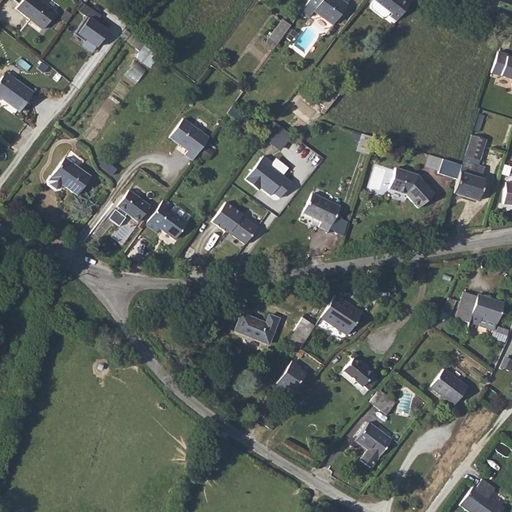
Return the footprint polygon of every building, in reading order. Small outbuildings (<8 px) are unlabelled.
[(57,11),(43,0),(22,0),(18,6),(44,28),(57,11)] [(308,0),(300,11),(307,17),(312,11),(331,25),(346,5),(339,0),(308,0)] [(400,0),(373,0),(390,14),(389,16),(395,21),(409,3),(405,0),(400,0),(401,0),(400,0)] [(89,15),(77,32),(96,48),(109,30),(89,15)] [(281,19),(267,38),(276,45),(290,26),(281,19)] [(138,52),(139,50),(144,45),(125,30),(119,38),(123,41),(124,40),(138,52)] [(511,54),(500,50),(492,73),(511,78),(511,54)] [(125,74),(136,82),(146,69),(134,61),(125,74)] [(4,72),(0,77),(0,101),(1,100),(17,112),(31,92),(4,72)] [(317,103),(323,107),(326,109),(339,93),(330,87),(317,103)] [(243,118),(230,108),(226,114),(239,124),(243,118)] [(192,160),(208,137),(183,119),(169,137),(187,151),(184,155),(192,160)] [(275,122),(264,139),(281,150),(291,135),(275,122)] [(361,134),(356,151),(368,155),(373,138),(361,134)] [(470,135),(461,165),(458,172),(482,180),(486,167),(479,165),(488,139),(470,135)] [(263,154),(244,178),(259,190),(261,188),(270,195),(273,192),(280,197),(291,181),(269,164),(272,161),(263,154)] [(63,158),(49,177),(61,185),(60,186),(75,197),(89,177),(63,158)] [(442,160),(437,174),(456,180),(458,172),(461,165),(442,160)] [(394,169),(388,189),(403,194),(417,209),(433,194),(419,178),(416,175),(394,169)] [(456,180),(452,193),(477,201),(483,180),(482,180),(458,172),(456,180)] [(511,183),(504,183),(503,205),(511,205),(511,183)] [(128,190),(115,207),(136,223),(149,206),(128,190)] [(311,194),(302,213),(320,222),(318,226),(328,231),(339,207),(311,194)] [(158,235),(156,233),(160,228),(175,239),(186,223),(169,210),(172,205),(164,199),(145,225),(147,226),(140,236),(151,244),(158,235)] [(238,214),(224,203),(210,222),(224,233),(238,214)] [(224,233),(229,232),(233,235),(231,237),(243,245),(256,228),(240,216),(241,216),(238,214),(224,233)] [(454,318),(493,330),(495,323),(496,324),(503,303),(476,295),(476,297),(462,292),(454,318)] [(334,295),(319,317),(346,335),(361,313),(334,295)] [(435,318),(431,325),(438,330),(451,311),(442,306),(439,311),(435,318)] [(428,312),(428,313),(435,318),(439,311),(433,307),(428,312)] [(240,314),(233,330),(267,343),(277,319),(268,315),(264,323),(240,314)] [(301,317),(291,332),(303,341),(313,326),(301,317)] [(342,371),(339,374),(351,385),(355,381),(361,387),(362,386),(368,391),(376,380),(371,375),(352,358),(341,370),(342,371)] [(289,361),(274,384),(281,389),(282,387),(291,392),(304,374),(298,370),(299,368),(289,361)] [(442,368),(429,386),(453,405),(467,387),(442,368)] [(378,389),(368,402),(385,415),(395,402),(378,389)] [(358,459),(369,468),(391,440),(368,423),(355,441),(366,450),(358,459)] [(500,511),(503,509),(489,498),(494,491),(480,480),(474,488),(473,486),(458,506),(466,511),(500,511)]
